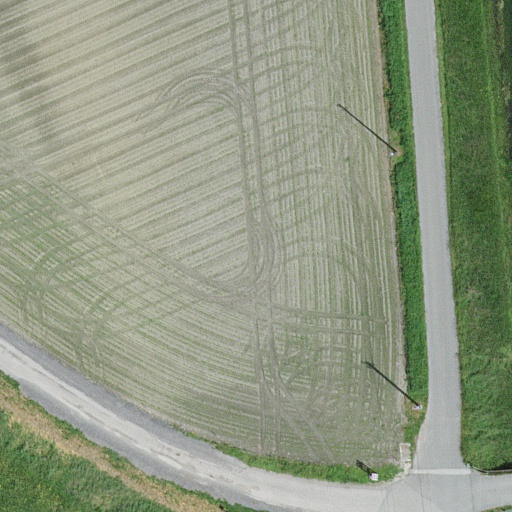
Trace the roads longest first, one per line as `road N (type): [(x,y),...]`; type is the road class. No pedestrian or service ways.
road 1 (unclassified): [(418,0),(443,497)]
road 2 (unclassified): [(0,355),(167,454),(267,490),(360,503),(443,497)]
